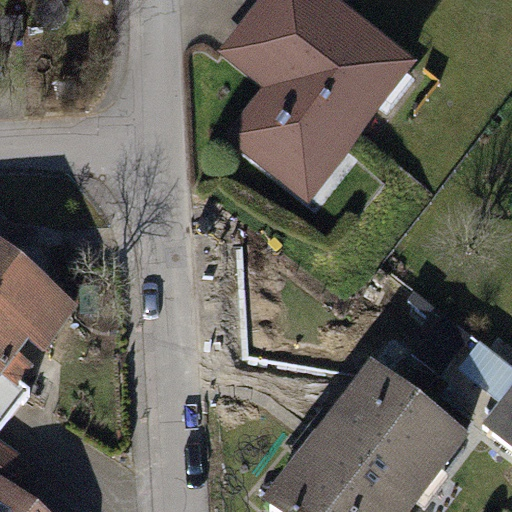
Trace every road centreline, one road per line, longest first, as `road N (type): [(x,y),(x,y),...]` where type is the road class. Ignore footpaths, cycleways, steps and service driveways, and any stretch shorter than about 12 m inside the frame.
road 1 (residential): [(158,146),(181,511)]
road 2 (residential): [(0,146),(158,146)]
road 3 (residential): [(150,0),(158,146)]
